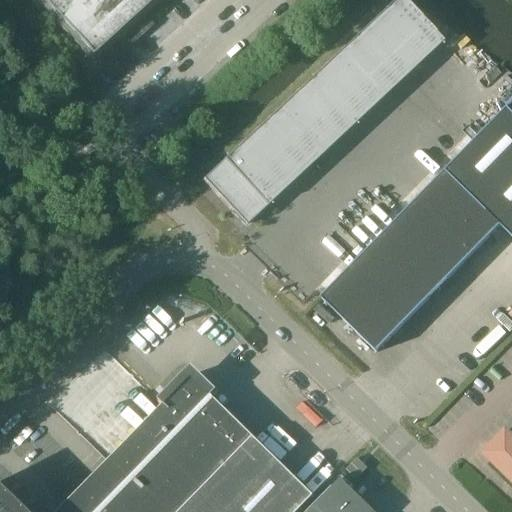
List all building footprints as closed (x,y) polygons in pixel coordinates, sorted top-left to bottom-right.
[(34,0),(88,59),(90,61),(93,61),(95,60),(98,59),(161,0),(34,0)] [(442,41),(404,0),(392,0),(370,21),(413,68),(442,41)] [(413,68),(370,21),(340,48),(383,95),(413,68)] [(383,95),(340,48),(311,75),(354,122),(383,95)] [(354,122),(311,75),(281,102),(324,149),(354,122)] [(324,149),(281,102),(252,129),(295,176),(324,149)] [(511,103),(321,299),(376,353),(500,227),(511,238),(511,103)] [(295,176),(252,129),(222,157),(265,203),(295,176)] [(265,203),(222,157),(201,177),(243,223),(265,203)] [(293,511),(309,497),(186,377),(54,511),(20,511),(0,492),(0,511),(293,511)] [(511,430),(508,434),(506,431),(482,455),(511,483),(511,430)] [(365,469),(364,468),(355,460),(345,471),(355,480),(365,469)] [(369,511),(336,479),(328,488),(304,511),(369,511)]
